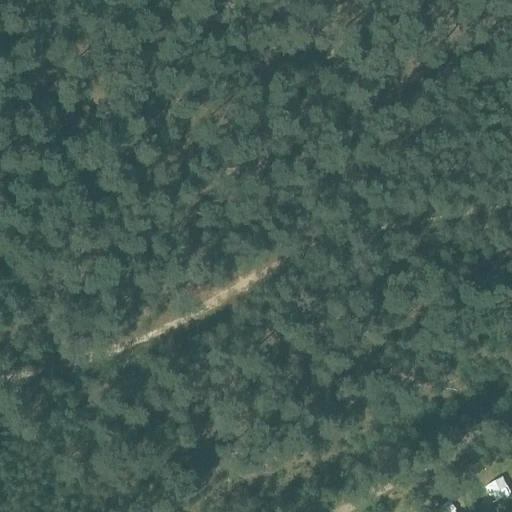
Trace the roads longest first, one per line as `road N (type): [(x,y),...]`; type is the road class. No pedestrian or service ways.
road 1 (track): [(511,204),(325,235),(139,348),(0,374)]
road 2 (track): [(345,511),(511,412)]
